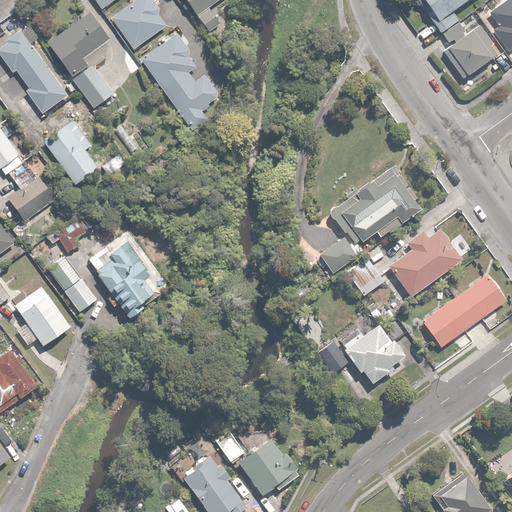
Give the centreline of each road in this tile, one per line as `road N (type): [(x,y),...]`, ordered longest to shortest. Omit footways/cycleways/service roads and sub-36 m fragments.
road 1 (residential): [(511,352),(394,435),(324,511)]
road 2 (residential): [(463,147),(366,0)]
road 3 (residential): [(80,362),(11,511)]
